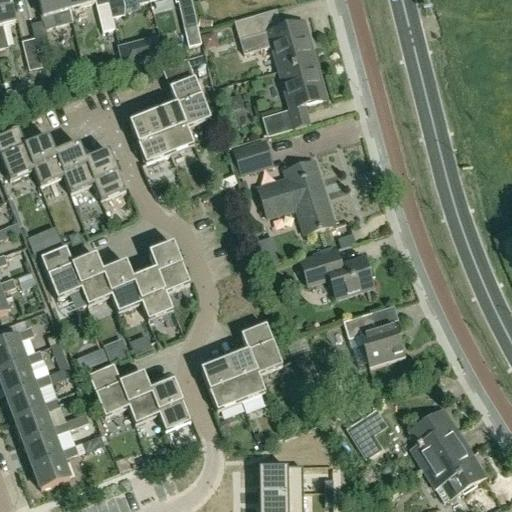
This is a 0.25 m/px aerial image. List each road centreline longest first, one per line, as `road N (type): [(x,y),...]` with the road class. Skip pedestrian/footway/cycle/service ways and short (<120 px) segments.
road 1 (residential): [(129,511),(197,485),(211,467),(211,440),(186,372),(208,307),(185,238),(150,207),(108,114)]
road 2 (residential): [(352,0),(427,259),(511,421)]
road 3 (primary): [(511,345),(452,201),(400,0)]
